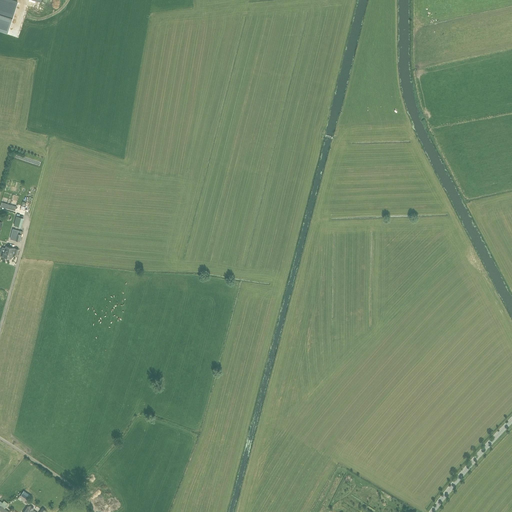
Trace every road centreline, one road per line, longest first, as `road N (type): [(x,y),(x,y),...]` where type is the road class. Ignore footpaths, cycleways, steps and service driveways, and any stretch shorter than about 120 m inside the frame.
road 1 (tertiary): [(430,511),(511,418)]
road 2 (unclassified): [(96,511),(0,438)]
